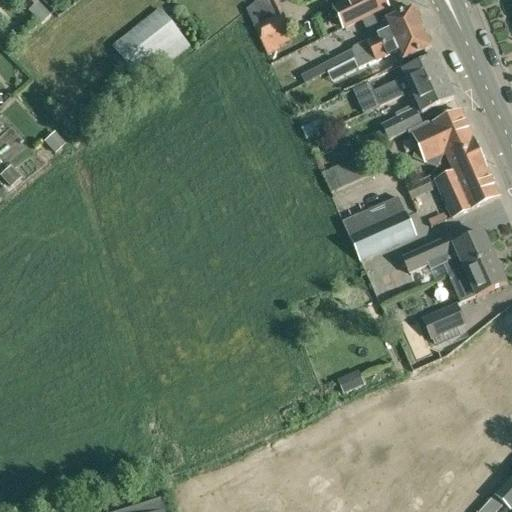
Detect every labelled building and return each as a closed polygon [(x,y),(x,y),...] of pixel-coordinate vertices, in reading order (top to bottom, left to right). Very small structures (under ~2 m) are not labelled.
[(272,38),(288,30),(273,0),(260,0),(247,11),(262,43),(272,38)] [(374,0),(369,2),(368,0),(347,0),(333,7),(344,29),(361,21),(381,12),(375,0),(374,0)] [(386,21),(383,23),(387,33),(353,48),(351,53),(354,61),(371,53),(422,29),(413,9),(386,21)] [(189,48),(160,11),(113,48),(142,85),(189,48)] [(431,48),(422,29),(371,53),(354,61),(359,70),(397,52),(401,62),(431,48)] [(411,94),(444,79),(434,57),(402,71),(402,72),(394,75),(397,81),(373,92),(380,108),(411,94)] [(444,79),(411,94),(416,105),(393,116),(395,120),(380,126),(382,131),(368,138),(373,149),(388,143),(410,131),(421,126),(417,116),(420,115),(420,116),(454,101),(444,79)] [(421,126),(410,131),(418,148),(414,159),(436,167),(440,156),(445,154),(473,142),(460,113),(432,125),(432,127),(427,129),(425,124),(421,126)] [(445,154),(454,173),(435,182),(439,191),(486,170),(473,142),(445,154)] [(331,195),(372,177),(363,157),(322,175),(331,195)] [(486,170),(439,191),(452,219),(498,198),(486,170)] [(432,192),(426,180),(406,188),(412,201),(432,192)] [(348,238),(349,240),(358,260),(359,260),(414,235),(404,214),(404,213),(397,199),(343,224),(342,224),(348,238)] [(448,278),(493,258),(482,235),(454,247),(450,238),(402,259),(410,276),(431,266),(433,271),(443,266),(448,278)] [(493,258),(448,278),(452,287),(456,285),(465,303),(476,298),(505,286),(493,258)] [(464,325),(456,307),(423,321),(431,340),(464,325)] [(351,397),(364,392),(356,374),(343,380),(351,397)] [(510,511),(511,510),(511,478),(494,498),(509,511),(510,511)] [(164,511),(161,503),(132,511),(164,511)]
